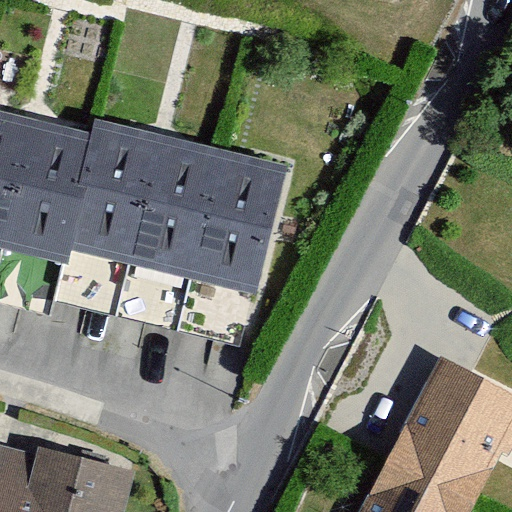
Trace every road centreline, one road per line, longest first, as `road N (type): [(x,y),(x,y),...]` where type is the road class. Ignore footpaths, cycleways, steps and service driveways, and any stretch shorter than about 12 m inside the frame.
road 1 (tertiary): [(263,476),(475,0)]
road 2 (residential): [(263,476),(181,426),(0,382)]
